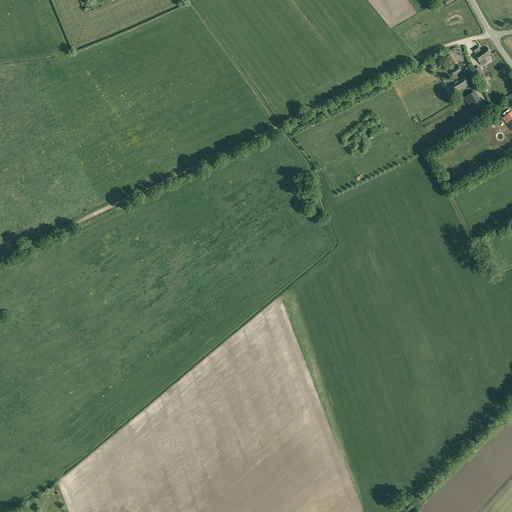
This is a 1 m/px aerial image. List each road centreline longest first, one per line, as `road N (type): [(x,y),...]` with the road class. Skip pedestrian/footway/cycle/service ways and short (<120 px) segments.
road 1 (track): [(0,260),(436,49),(491,35)]
road 2 (track): [(400,511),(511,404)]
